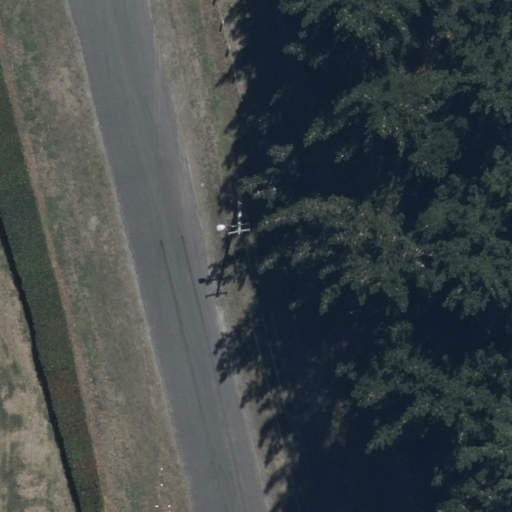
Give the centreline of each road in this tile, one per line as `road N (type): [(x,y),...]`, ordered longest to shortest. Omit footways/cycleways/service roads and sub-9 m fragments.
road 1 (unknown): [(293,0),(425,511)]
road 2 (residential): [(227,511),(105,0)]
